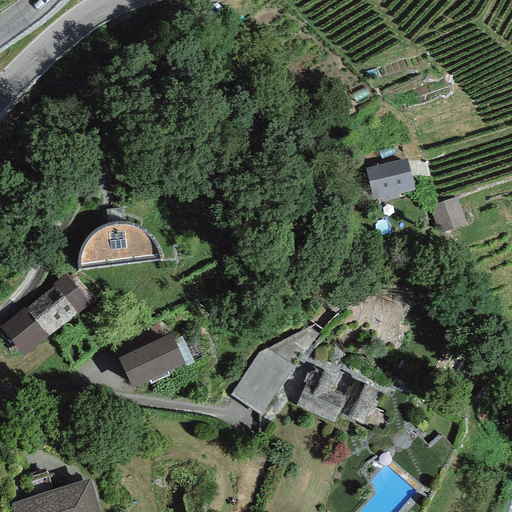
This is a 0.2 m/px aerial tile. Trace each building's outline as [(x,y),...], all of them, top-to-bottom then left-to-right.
[(406,161),(361,173),(370,206),(415,193),(406,161)] [(434,205),(443,235),(471,226),(462,196),(434,205)] [(78,273),(162,264),(161,258),(159,253),(157,247),(153,243),(149,238),(145,235),(140,231),(135,229),(129,227),(124,226),(118,226),(112,227),(106,228),(101,231),(96,233),(92,237),(88,241),(84,246),(81,251),(79,256),(78,262),(77,268),(78,273)] [(70,283),(0,331),(0,340),(15,362),(89,310),(70,283)] [(171,341),(118,365),(131,394),(184,371),(171,341)] [(293,376),(262,354),(228,400),(259,422),(293,376)] [(337,382),(322,375),(319,381),(307,375),(298,392),(302,394),(295,408),(335,427),(339,418),(346,403),(343,401),(331,395),(337,382)] [(382,396),(353,382),(343,401),(346,403),(339,418),(362,429),(364,425),(378,432),(386,417),(374,411),(382,396)] [(97,511),(89,483),(11,507),(12,511),(97,511)]
